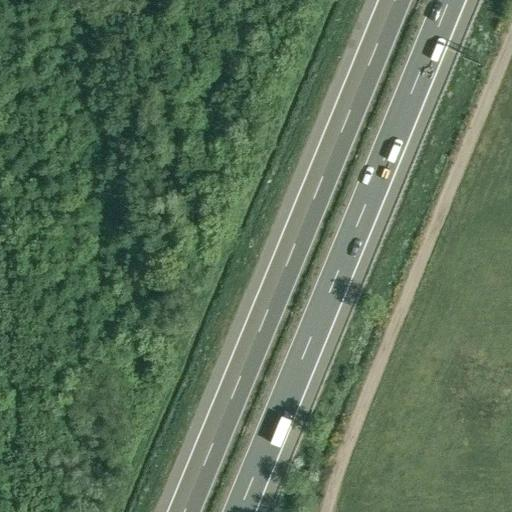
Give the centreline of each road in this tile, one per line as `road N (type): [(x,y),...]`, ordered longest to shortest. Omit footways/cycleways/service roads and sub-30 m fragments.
road 1 (motorway): [(386,0),(170,511)]
road 2 (motorway): [(243,511),(449,0)]
road 3 (unclassified): [(511,34),(323,511)]
